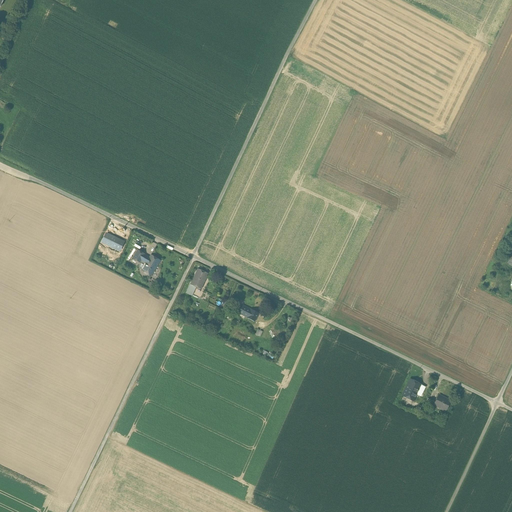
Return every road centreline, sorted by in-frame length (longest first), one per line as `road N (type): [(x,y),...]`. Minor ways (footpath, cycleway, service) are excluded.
road 1 (unclassified): [(194,256),(497,402)]
road 2 (unclassified): [(194,256),(316,0)]
road 3 (unclassified): [(70,511),(194,256)]
road 4 (unclassified): [(0,163),(194,256)]
road 5 (unclassified): [(447,511),(497,402)]
